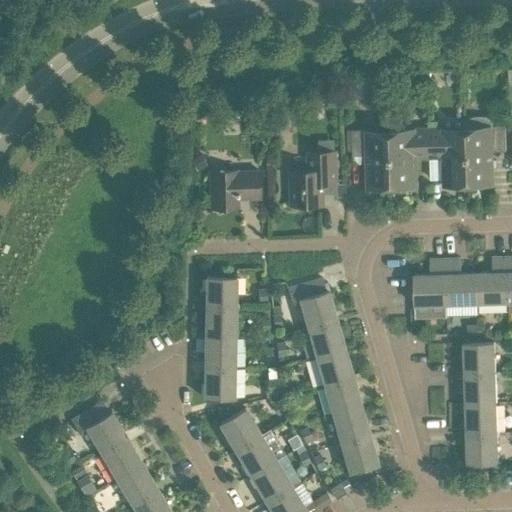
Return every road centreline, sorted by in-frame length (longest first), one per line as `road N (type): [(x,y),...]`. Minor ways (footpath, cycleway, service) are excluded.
road 1 (tertiary): [(151,15),(489,0)]
road 2 (residential): [(366,241),(362,272),(424,499)]
road 3 (tertiary): [(0,137),(55,75),(151,15)]
road 4 (residential): [(366,241),(196,243)]
road 5 (residential): [(230,511),(148,371)]
road 6 (residential): [(511,223),(382,226),(366,241)]
